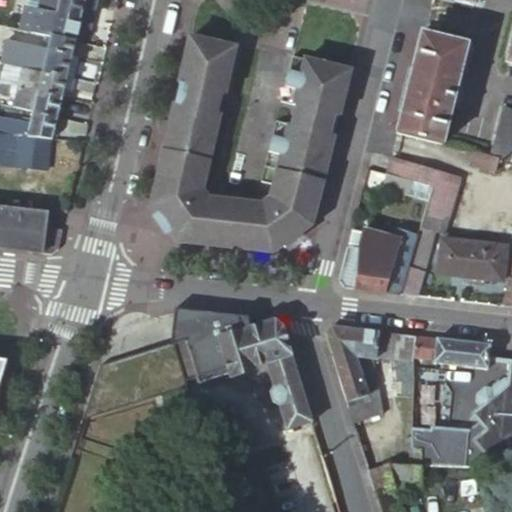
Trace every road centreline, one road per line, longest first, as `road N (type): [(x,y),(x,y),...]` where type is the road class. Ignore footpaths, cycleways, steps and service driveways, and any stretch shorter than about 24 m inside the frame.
road 1 (residential): [(308,305),(388,0)]
road 2 (unclassified): [(138,0),(83,280)]
road 3 (unclassified): [(83,280),(8,511)]
road 4 (unclassified): [(361,511),(294,303)]
road 5 (unclassified): [(294,303),(83,280)]
road 6 (unclassified): [(511,328),(308,305)]
road 7 (unknown): [(398,0),(499,39),(509,0)]
